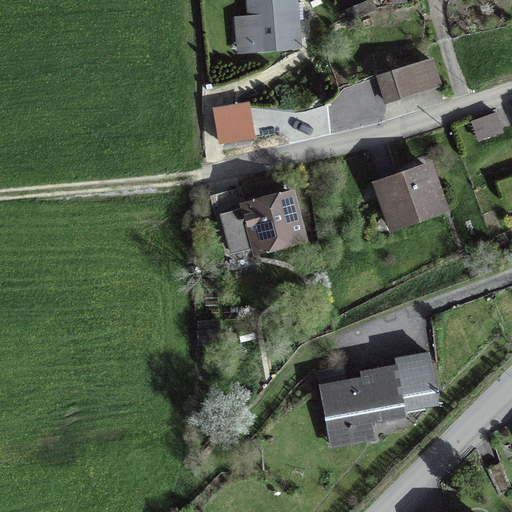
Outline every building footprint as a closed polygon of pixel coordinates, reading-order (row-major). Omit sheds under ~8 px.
[(249,0),(254,48),(298,44),(294,0),(249,0)] [(370,0),(369,0),(354,7),(359,19),(376,11),(370,0)] [(389,14),(378,19),(384,29),(394,23),(389,14)] [(378,77),(386,102),(439,85),(431,60),(378,77)] [(495,112),(471,122),(478,139),(502,129),(495,112)] [(379,184),(394,226),(443,208),(428,167),(379,184)] [(246,206),(257,249),(309,236),(304,219),(298,221),(291,194),(246,206)] [(395,359),(396,364),(405,409),(426,406),(437,395),(429,352),(395,359)] [(405,409),(396,364),(360,372),(361,378),(319,385),(329,435),(373,427),(372,421),(406,415),(405,409)] [(486,468),(499,495),(511,489),(511,488),(500,462),(486,468)]
